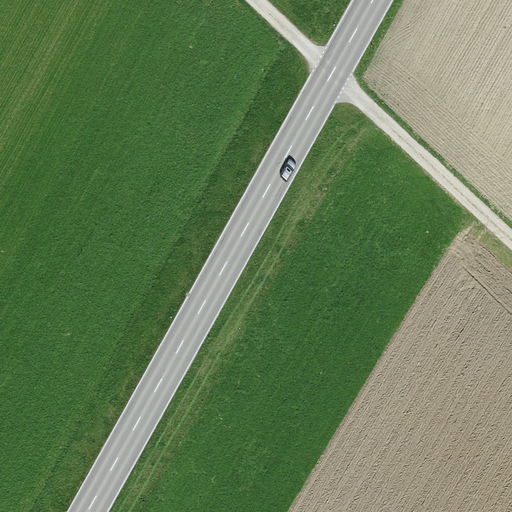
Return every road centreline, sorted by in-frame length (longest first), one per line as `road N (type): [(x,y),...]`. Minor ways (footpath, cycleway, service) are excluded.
road 1 (primary): [(86,511),(373,0)]
road 2 (track): [(511,242),(253,0)]
